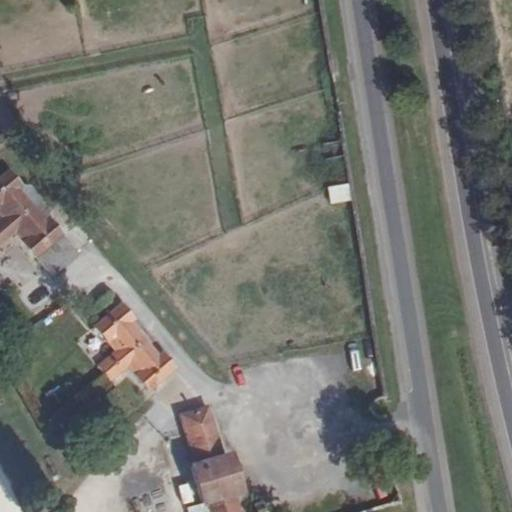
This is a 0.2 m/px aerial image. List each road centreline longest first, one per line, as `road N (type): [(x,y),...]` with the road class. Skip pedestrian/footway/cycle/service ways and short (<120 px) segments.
road 1 (primary): [(359,0),(439,511)]
road 2 (primary): [(511,420),(466,208),(433,0)]
